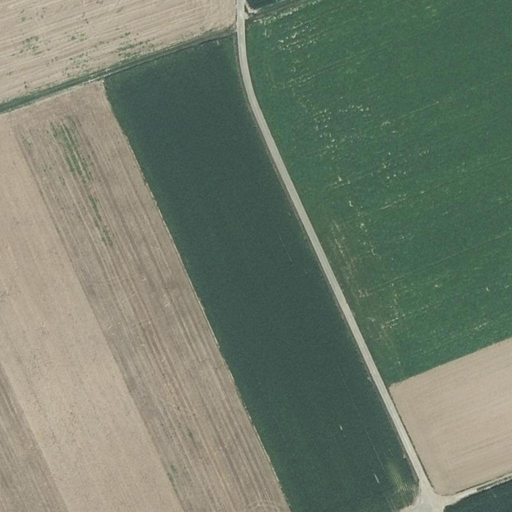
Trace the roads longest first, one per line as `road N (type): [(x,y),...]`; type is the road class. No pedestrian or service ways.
road 1 (track): [(439,511),(253,116),(241,76),(237,0)]
road 2 (track): [(0,106),(294,0)]
